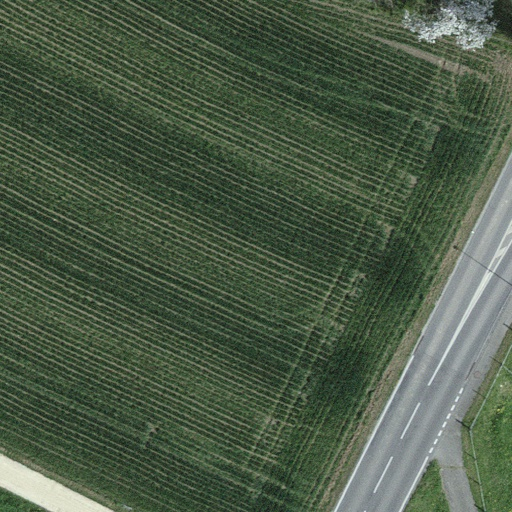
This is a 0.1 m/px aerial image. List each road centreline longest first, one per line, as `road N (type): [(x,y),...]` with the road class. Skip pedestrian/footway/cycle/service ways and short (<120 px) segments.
road 1 (tertiary): [(365,511),(511,233)]
road 2 (track): [(425,389),(464,511)]
